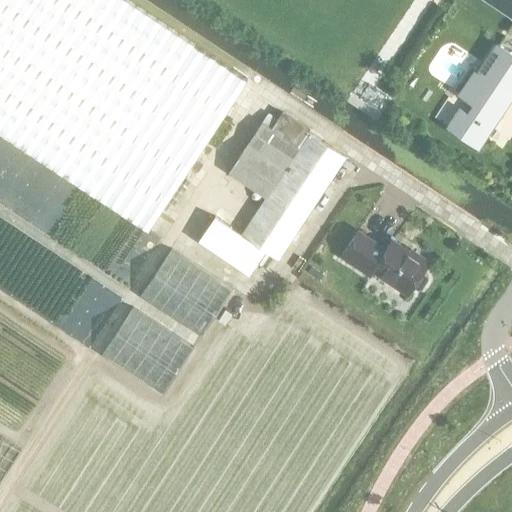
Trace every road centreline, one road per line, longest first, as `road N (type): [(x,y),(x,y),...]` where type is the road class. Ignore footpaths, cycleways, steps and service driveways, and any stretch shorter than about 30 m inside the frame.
road 1 (track): [(0,494),(89,358),(167,406),(238,297)]
road 2 (secondary): [(511,410),(469,444),(418,511)]
